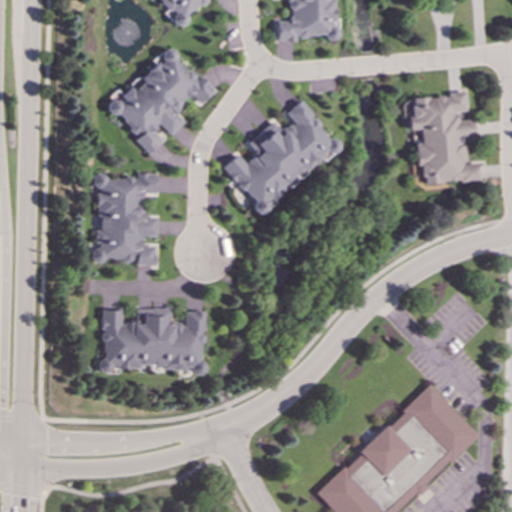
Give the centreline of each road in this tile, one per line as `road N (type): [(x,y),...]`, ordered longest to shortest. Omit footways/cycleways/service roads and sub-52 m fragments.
road 1 (secondary): [(15,511),(29,0)]
road 2 (residential): [(511,237),(445,255),(398,282),(259,411)]
road 3 (residential): [(0,460),(16,472),(42,473),(163,463),(259,411)]
road 4 (residential): [(259,411),(185,434),(19,438),(0,446)]
road 5 (residential): [(200,253),(200,151),(261,66)]
road 6 (residential): [(246,0),(261,66),(287,73),(355,67)]
road 7 (residential): [(503,57),(511,208)]
road 8 (residential): [(381,66),(511,53)]
